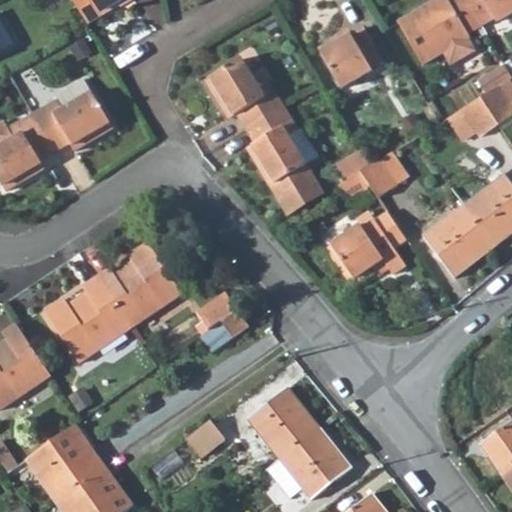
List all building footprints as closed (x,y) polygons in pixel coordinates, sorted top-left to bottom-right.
[(77,0),(90,22),(102,15),(129,0),(77,0)] [(469,34),(466,30),(479,23),(465,0),(430,0),(396,20),(420,62),(469,34)] [(511,0),(465,0),(479,23),(490,16),(493,20),(511,8),(511,0)] [(372,67),(384,60),(365,28),(353,35),(351,31),(320,50),(343,89),(374,71),(372,67)] [(229,120),(238,115),(247,130),(283,108),(268,84),(259,90),(241,60),(206,81),(229,120)] [(501,86),(511,79),(504,66),(478,82),(486,96),(501,86)] [(55,101),(58,104),(35,117),(56,154),(71,145),(76,154),(115,133),(87,83),(55,101)] [(499,126),(511,117),(511,103),(501,86),(486,96),(482,98),(499,126)] [(482,98),(463,110),(479,134),(482,138),(500,126),(499,126),(482,98)] [(318,188),(305,166),(287,137),(296,131),(283,108),(247,130),(255,143),(246,148),(270,187),(280,204),(297,194),(300,198),(318,188)] [(446,120),(461,145),(479,134),(463,110),(446,120)] [(43,161),(56,154),(35,117),(12,129),(17,139),(0,148),(0,178),(8,192),(47,170),(43,161)] [(287,137),(305,166),(318,158),(300,129),(287,137)] [(362,154),(343,166),(350,179),(359,173),(360,173),(370,167),(362,154)] [(379,200),(411,180),(393,154),(370,167),(360,173),(369,185),(379,200)] [(341,185),(348,197),(369,185),(360,173),(359,173),(350,179),(341,185)] [(511,233),(511,187),(505,178),(464,207),(494,247),(511,233)] [(280,204),(288,217),(323,196),(318,188),(300,198),(297,194),(280,204)] [(423,236),(453,277),(494,247),(464,207),(423,236)] [(405,269),(396,256),(375,224),(363,232),(360,229),(331,248),(358,286),(385,268),(391,278),(405,269)] [(114,276),(110,270),(96,278),(131,330),(183,296),(149,244),(128,257),(133,265),(114,276)] [(358,286),(331,248),(326,251),(352,290),(358,286)] [(79,364),(131,330),(96,278),(82,287),(87,294),(69,305),(64,298),(44,311),(79,364)] [(219,325),(236,314),(225,297),(196,317),(207,334),(219,325)] [(219,325),(230,342),(248,331),(236,314),(219,325)] [(0,407),(50,376),(16,324),(2,334),(6,340),(0,343),(0,407)] [(280,463),(321,431),(289,393),(248,423),(280,463)] [(201,459),(226,440),(214,423),(188,442),(201,459)] [(27,460),(56,502),(107,468),(77,425),(27,460)] [(511,426),(483,446),(504,477),(511,470),(511,426)] [(353,472),(321,431),(280,463),(312,503),(353,472)] [(0,442),(0,467),(5,475),(19,466),(2,441),(0,442)] [(63,511),(129,511),(135,509),(107,468),(56,502),(63,511)] [(385,511),(374,498),(355,511),(385,511)]
